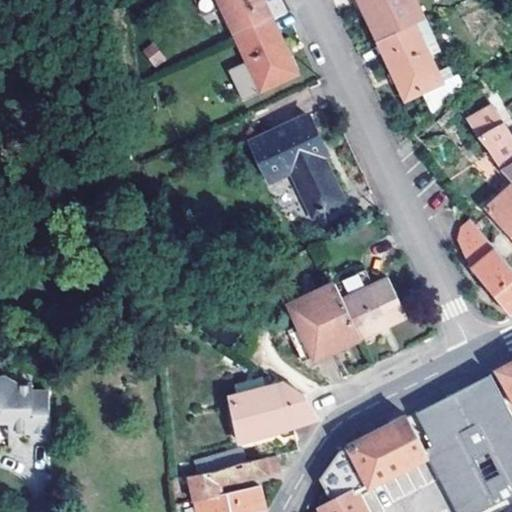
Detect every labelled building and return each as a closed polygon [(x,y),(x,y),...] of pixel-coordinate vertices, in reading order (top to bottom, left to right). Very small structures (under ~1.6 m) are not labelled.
[(213,0),(231,37),(266,20),(256,0),(213,0)] [(361,0),(381,38),(382,37),(426,16),(418,0),(361,0)] [(440,44),(426,16),(382,37),(412,96),(427,89),(436,108),(453,91),(431,48),(440,44)] [(237,100),(291,74),(284,58),(279,49),(266,20),(231,37),(243,63),(224,71),(237,100)] [(154,68),(166,59),(152,41),(141,50),(154,68)] [(286,45),(279,49),(284,58),(291,55),(286,45)] [(511,171),(511,132),(496,102),(473,118),(511,171)] [(316,146),(303,119),(252,143),(269,180),(292,170),(293,173),(322,159),(321,158),(320,154),(315,157),(311,147),(316,146)] [(320,154),(321,158),(326,156),(320,143),(316,146),(311,147),(315,157),(320,154)] [(322,159),(293,173),(313,216),(342,202),(322,159)] [(511,193),(489,212),(511,240),(511,193)] [(511,266),(474,219),(463,228),(461,242),(474,271),(511,314),(511,313),(511,266)] [(364,340),(364,341),(407,321),(389,281),(345,302),(364,340)] [(292,309),(301,329),(314,357),(340,344),(343,350),(364,340),(345,302),(338,286),(292,309)] [(305,364),(315,359),(314,357),(301,329),(291,334),(305,364)] [(315,359),(317,363),(343,350),(340,344),(314,357),(315,359)] [(511,365),(499,372),(511,396),(511,365)] [(445,463),(444,481),(454,501),(468,508),(476,511),(511,511),(511,409),(495,374),(419,412),(435,446),(448,440),(451,444),(445,463)] [(242,442),(293,426),(319,419),(305,397),(285,384),(273,388),(270,377),(233,387),(235,397),(232,398),(242,442)] [(31,440),(50,439),(49,392),(29,392),(29,386),(8,387),(8,381),(0,380),(0,423),(9,423),(9,434),(31,434),(31,440)] [(430,455),(410,416),(403,420),(341,451),(323,480),(335,500),(323,506),(325,511),(370,511),(361,489),(415,464),(430,455)] [(222,468),(248,461),(245,450),(219,458),(222,468)] [(224,484),(283,471),(278,455),(193,477),(200,503),(226,494),(225,488),(224,484)] [(459,511),(454,501),(444,481),(430,455),(415,464),(439,511),(459,511)] [(266,511),(262,485),(226,494),(200,503),(202,511),(266,511)]
